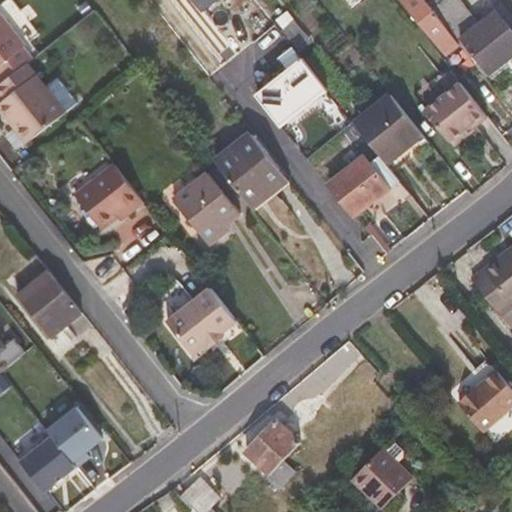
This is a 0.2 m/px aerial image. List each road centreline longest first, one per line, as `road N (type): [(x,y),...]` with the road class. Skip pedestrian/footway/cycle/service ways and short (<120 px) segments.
road 1 (residential): [(202,434),(511,181)]
road 2 (unknown): [(155,0),(383,287)]
road 3 (residential): [(202,434),(0,182)]
road 4 (residential): [(101,511),(202,434)]
